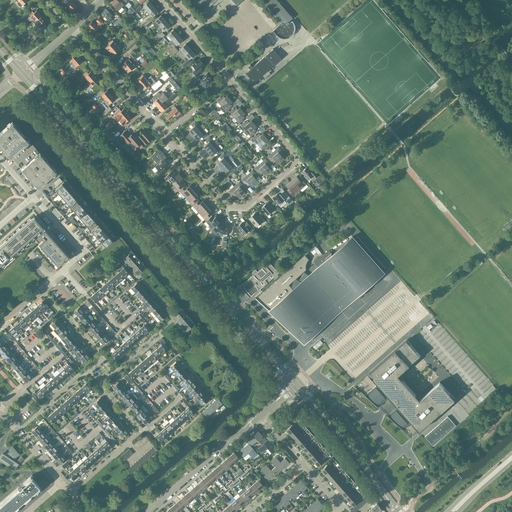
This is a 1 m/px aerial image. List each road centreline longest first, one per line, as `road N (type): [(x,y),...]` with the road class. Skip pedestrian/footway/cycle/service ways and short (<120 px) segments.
road 1 (tertiary): [(297,378),(25,75)]
road 2 (tertiary): [(22,77),(290,383)]
road 3 (residential): [(167,137),(226,207),(244,208),(299,163),(228,80)]
road 4 (residential): [(149,511),(259,416)]
road 5 (residential): [(167,137),(72,28)]
